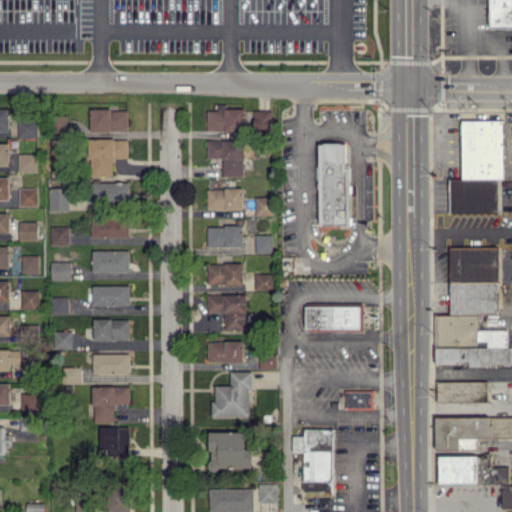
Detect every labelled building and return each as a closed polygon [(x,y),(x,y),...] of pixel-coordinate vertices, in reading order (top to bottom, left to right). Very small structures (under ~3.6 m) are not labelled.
[(511,0),(488,0),(489,29),(511,28),(511,0)] [(0,108),(0,129),(0,130),(0,135),(9,135),(9,108),(0,108)] [(90,130),(128,131),(128,109),(91,109),(90,130)] [(207,109),(208,131),(245,130),(245,109),(207,109)] [(254,127),(272,127),(272,110),(254,110),(254,127)] [(67,114),(58,114),(58,132),(68,132),(67,114)] [(37,137),(37,119),(18,119),(18,137),(37,137)] [(462,120),(462,178),(450,178),(450,212),(498,212),(498,178),(504,178),(503,120),(462,120)] [(128,138),(89,139),(90,176),(113,175),(112,157),(128,157),(128,138)] [(208,157),(223,157),(223,176),(244,176),(244,140),(208,139),(208,157)] [(9,143),(0,142),(0,164),(9,164),(9,143)] [(319,224),(349,225),(350,167),(345,167),(345,143),(319,142),(319,224)] [(37,171),(37,153),(18,153),(18,171),(37,171)] [(0,198),(9,198),(9,177),(0,177),(0,198)] [(92,183),(92,202),(129,201),(129,181),(92,183)] [(19,206),(38,205),(37,187),(19,187),(19,206)] [(49,210),(69,210),(68,187),(49,187),(49,210)] [(208,188),(207,209),(243,209),(243,188),(208,188)] [(256,215),(273,214),(272,198),(255,198),(256,215)] [(0,231),(10,232),(9,212),(0,212),(0,231)] [(130,236),(129,218),(92,219),(92,237),(130,236)] [(19,239),(38,239),(38,221),(20,221),(19,239)] [(207,246),(243,246),(243,225),(208,225),(207,246)] [(69,240),(70,226),(51,226),(51,240),(69,240)] [(256,253),(273,253),(272,234),(255,234),(256,253)] [(0,266),(9,266),(9,246),(0,246),(0,266)] [(498,247),(450,247),(450,314),(435,314),(436,364),(471,364),(471,365),(511,365),(511,346),(508,346),(507,329),(478,329),(478,314),(498,314),(498,247)] [(92,271),(129,271),(130,250),(93,250),(92,271)] [(207,284),(243,284),(243,263),(208,263),(207,284)] [(71,279),(71,265),(51,265),(51,279),(71,279)] [(255,288),(272,289),(273,273),(255,272),(255,288)] [(0,300),(10,301),(10,280),(0,279),(0,300)] [(130,285),(93,285),(92,305),(130,305),(130,285)] [(39,290),(21,290),(22,308),(39,308),(39,290)] [(225,329),(246,329),(246,294),(208,294),(207,311),(225,312),(225,329)] [(68,314),(68,296),(51,296),(51,314),(68,314)] [(363,331),(363,303),(306,302),(305,330),(363,331)] [(0,334),(10,334),(10,314),(0,314),(0,334)] [(94,340),(129,339),(129,318),(94,319),(94,340)] [(72,348),(72,331),(54,331),(54,348),(72,348)] [(243,340),(208,341),(208,362),(244,361),(243,340)] [(10,348),(0,348),(0,369),(10,369),(10,348)] [(130,373),(130,353),(93,353),(93,374),(130,373)] [(259,369),(276,368),(276,355),(259,355),(259,369)] [(62,366),(62,383),(81,382),(81,366),(62,366)] [(216,385),(216,401),(212,401),(212,417),(251,416),(250,370),(231,371),(231,385),(216,385)] [(437,401),(488,402),(488,381),(437,381),(437,401)] [(0,403),(11,403),(10,383),(0,383),(0,403)] [(114,421),(114,403),(130,403),(130,385),(93,386),(93,422),(114,421)] [(373,391),(345,390),(345,408),(372,409),(373,391)] [(32,429),(32,415),(20,416),(21,430),(32,429)] [(436,449),(459,449),(459,437),(491,437),(491,417),(436,416),(436,449)] [(111,449),(112,455),(129,455),(129,426),(100,426),(100,449),(111,449)] [(304,491),(333,491),(334,428),(304,428),(304,435),(293,435),(292,452),(304,452),(304,491)] [(252,469),(252,448),(245,447),(246,432),(210,431),(210,468),(252,469)] [(259,501),(277,502),(277,484),(259,484),(259,501)] [(502,508),(511,508),(511,484),(502,484),(502,508)] [(209,489),(210,511),(254,511),(253,488),(209,489)] [(129,511),(129,491),(109,490),(108,511),(129,511)] [(44,511),(44,502),(26,503),(26,511),(44,511)]
